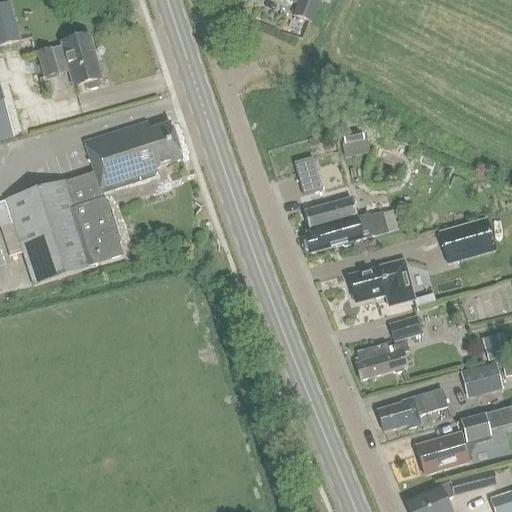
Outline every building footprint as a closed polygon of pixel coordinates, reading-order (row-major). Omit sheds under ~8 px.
[(279,0),(285,2),(285,1),(297,6),(292,17),(311,24),(320,0),(279,0)] [(9,5),(0,7),(0,47),(20,42),(9,5)] [(98,81),(100,81),(87,37),(61,45),(62,48),(50,52),(49,50),(36,54),(44,80),(57,76),(55,68),(67,64),(74,89),(84,86),(85,90),(89,92),(97,89),(100,86),(98,81)] [(0,93),(0,141),(13,138),(0,93)] [(84,144),(94,175),(88,176),(84,185),(69,189),(67,183),(5,203),(33,290),(94,270),(94,269),(122,260),(119,251),(121,245),(109,207),(104,204),(102,196),(158,178),(156,170),(182,162),(171,127),(150,134),(147,125),(84,144)] [(341,135),(344,147),(364,142),(361,131),(341,135)] [(314,161),(295,167),(298,176),(317,170),(314,161)] [(399,231),(393,212),(369,219),(368,217),(356,220),(351,200),(304,214),(309,233),(305,234),(306,237),(304,238),(306,243),(304,246),(305,251),(308,253),(309,256),(399,231)] [(447,267),(495,254),(486,221),(438,234),(447,267)] [(355,305),(374,300),(374,302),(384,299),(387,310),(415,303),(404,262),(379,268),(380,271),(348,279),(355,305)] [(421,336),(416,320),(389,327),(394,344),(421,336)] [(407,349),(411,348),(410,343),(387,350),(386,347),(366,353),(357,355),(360,365),(356,366),(360,382),(406,370),(403,356),(408,354),(407,349)] [(504,344),(484,350),(488,362),(508,357),(504,344)] [(504,380),(511,377),(511,363),(501,366),(504,380)] [(495,365),(460,375),(467,401),(503,391),(495,365)] [(378,413),(383,435),(408,429),(409,431),(421,428),(419,419),(447,410),(442,391),(400,403),(401,407),(378,413)] [(461,425),(466,445),(490,439),(485,419),(461,425)] [(467,466),(459,437),(415,449),(423,478),(467,466)] [(492,472),(448,484),(449,486),(452,497),(453,499),(496,488),(492,472)] [(453,499),(452,497),(449,486),(439,489),(439,488),(419,498),(420,500),(406,506),(408,511),(449,511),(446,504),(453,500),(453,499)] [(511,511),(511,493),(490,501),(493,511),(511,511)]
